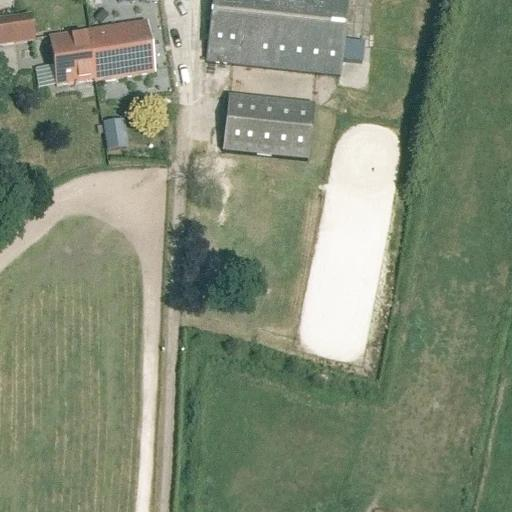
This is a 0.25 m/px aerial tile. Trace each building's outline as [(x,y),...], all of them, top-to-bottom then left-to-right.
[(340,78),(348,0),(212,0),(206,63),(340,78)] [(0,47),(34,42),(30,18),(0,22),(0,47)] [(95,87),(154,78),(146,25),(89,33),(90,34),(49,40),(56,88),(95,82),(95,87)] [(308,163),(314,107),(229,98),(223,154),(308,163)] [(125,121),(104,122),(106,152),(127,150),(125,121)]
